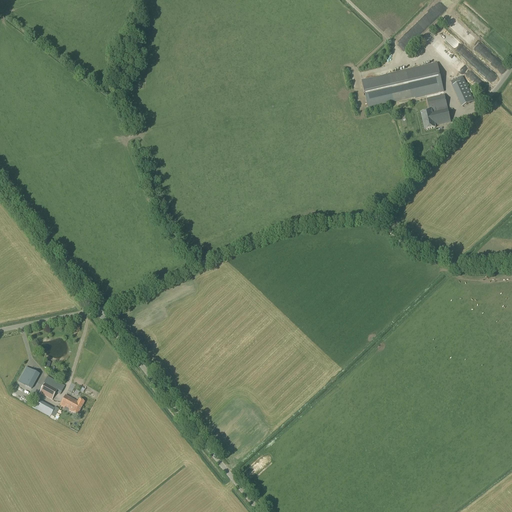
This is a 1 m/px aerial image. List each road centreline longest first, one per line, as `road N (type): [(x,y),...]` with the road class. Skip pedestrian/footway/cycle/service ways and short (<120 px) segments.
road 1 (unclassified): [(97,309),(273,230),(376,213),(511,68)]
road 2 (unclassified): [(258,511),(97,309)]
road 3 (unclassified): [(97,309),(0,189)]
road 4 (unknown): [(511,267),(458,267),(408,247),(376,213)]
